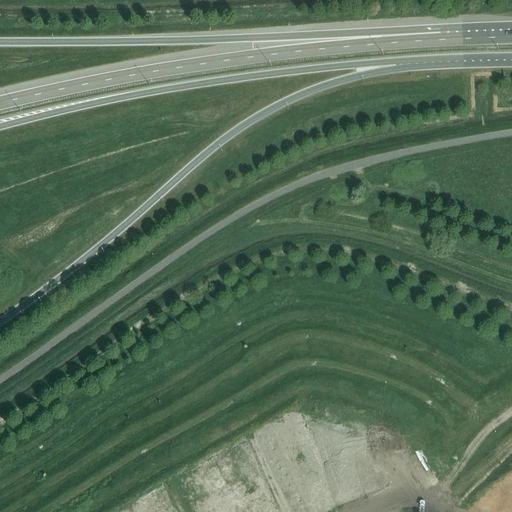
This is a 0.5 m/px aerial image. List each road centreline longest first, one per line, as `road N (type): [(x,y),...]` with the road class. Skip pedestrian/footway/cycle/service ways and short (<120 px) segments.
road 1 (unclassified): [(511,133),(403,153),(282,191),(194,243),(0,381)]
road 2 (trunk): [(0,324),(248,123),(398,60)]
road 3 (trunk): [(440,40),(217,61),(0,103)]
road 4 (trunk): [(440,40),(355,33),(0,41)]
road 5 (trunk): [(0,126),(222,80),(398,60)]
